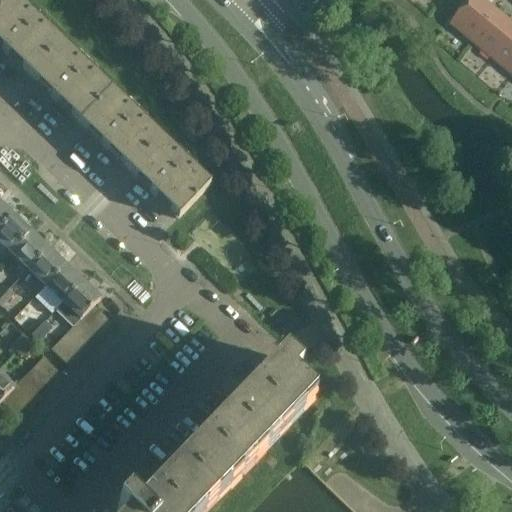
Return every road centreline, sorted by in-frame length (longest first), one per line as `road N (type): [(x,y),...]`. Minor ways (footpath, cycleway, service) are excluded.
road 1 (secondary): [(173,0),(276,142),(381,331),(453,420),(511,475)]
road 2 (secondary): [(511,411),(422,305),(324,130),(249,31)]
road 3 (residential): [(182,290),(236,342),(72,511)]
road 4 (residential): [(182,290),(4,116)]
road 5 (residential): [(15,462),(182,290)]
